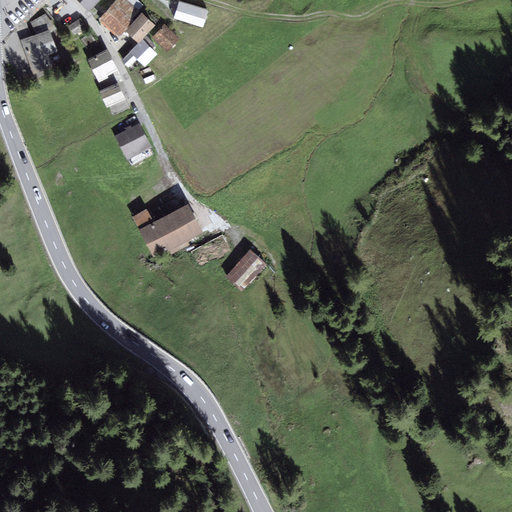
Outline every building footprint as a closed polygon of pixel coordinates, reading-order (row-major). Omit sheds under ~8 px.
[(97,0),(79,0),(90,10),(97,0)] [(127,0),(115,0),(99,19),(120,36),(125,29),(141,11),(127,0)] [(154,23),(141,11),(125,29),(138,41),(142,37),(154,23)] [(45,13),(30,21),(36,33),(49,28),(50,32),(57,27),(45,13)] [(81,17),(69,25),(74,34),(86,26),(81,17)] [(179,38),(164,24),(152,37),(167,51),(179,38)] [(36,33),(20,38),(33,74),(53,67),(48,53),(57,50),(50,32),(49,28),(36,33)] [(158,53),(142,37),(138,41),(129,50),(130,51),(122,59),(128,66),(137,57),(145,65),(158,53)] [(107,48),(87,59),(96,76),(95,77),(98,82),(108,76),(107,74),(118,69),(107,48)] [(126,98),(118,81),(99,90),(107,107),(126,98)] [(140,122),(115,135),(127,159),(152,146),(140,122)] [(146,208),(132,216),(154,257),(167,249),(170,255),(189,244),(188,242),(192,239),(192,238),(204,231),(189,201),(153,220),(146,208)] [(250,249),(225,276),(242,291),(266,265),(250,249)]
